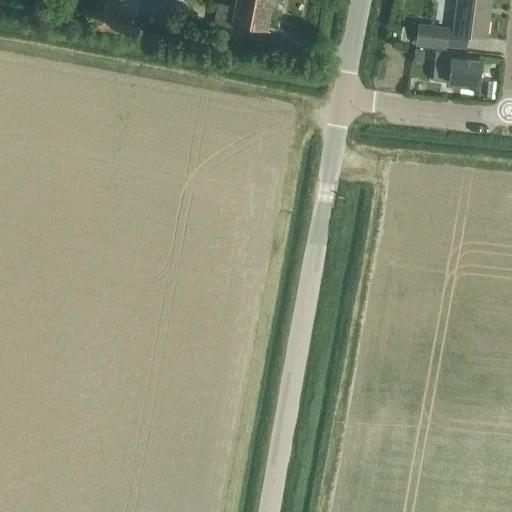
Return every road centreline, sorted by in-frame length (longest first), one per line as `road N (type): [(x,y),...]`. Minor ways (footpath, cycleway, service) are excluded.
road 1 (tertiary): [(273,511),(345,99)]
road 2 (residential): [(345,99),(511,116)]
